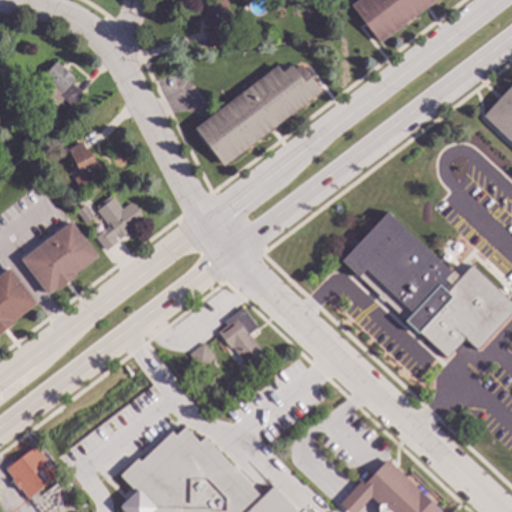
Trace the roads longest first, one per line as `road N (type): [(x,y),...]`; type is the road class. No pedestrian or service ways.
road 1 (residential): [(16,0),(70,17),(116,53),(230,256),(501,511)]
road 2 (secondary): [(0,432),(511,37)]
road 3 (secondary): [(493,0),(0,378)]
